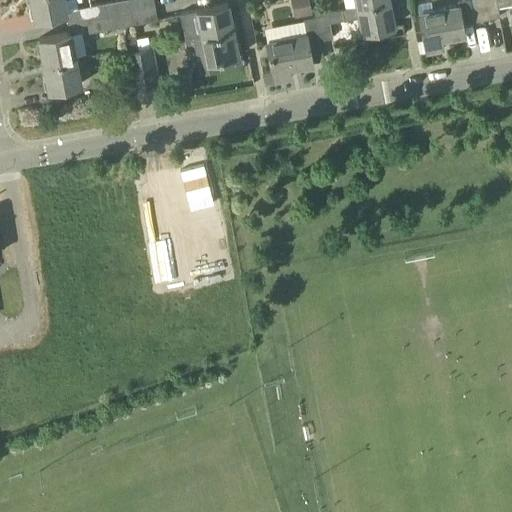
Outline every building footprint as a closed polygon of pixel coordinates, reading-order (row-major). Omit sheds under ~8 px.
[(31,0),(36,19),(67,13),(64,0),(31,0)] [(69,23),(132,11),(129,0),(124,0),(80,8),(80,10),(67,13),(69,23)] [(129,0),(132,11),(155,6),(153,0),(129,0)] [(290,0),(294,17),(311,14),(308,0),(290,0)] [(330,22),(360,17),(362,32),(394,26),(389,0),(345,8),(328,11),(328,14),(315,17),(315,16),(314,16),(319,40),(333,37),(330,22)] [(463,24),(473,22),(469,0),(458,0),(459,4),(419,11),(427,53),(443,49),(441,40),(465,35),(463,24)] [(469,0),(473,22),(486,19),(482,0),(469,0)] [(511,6),(511,0),(482,0),(486,19),(500,17),(498,5),(506,4),(508,7),(511,6)] [(202,35),(233,29),(228,3),(197,10),(202,35)] [(328,14),(328,11),(326,4),(313,6),(315,16),(315,17),(328,14)] [(132,11),(134,24),(157,20),(155,6),(132,11)] [(194,37),(202,35),(197,10),(180,13),(185,39),(194,37)] [(69,23),(71,33),(83,30),(83,34),(134,24),(132,11),(69,23)] [(309,42),(319,40),(314,16),(304,18),(307,34),(267,42),(272,67),(263,69),(265,83),(291,78),(289,68),(313,64),(309,42)] [(218,70),(216,60),(239,55),(233,29),(202,35),(194,37),(202,73),(218,70)] [(76,58),(75,57),(71,33),(39,39),(44,63),(76,58)] [(146,85),(158,83),(159,83),(153,47),(139,50),(146,85)] [(133,87),(146,85),(139,50),(127,52),(133,87)] [(76,58),(44,63),(50,91),(81,85),(76,58)]
